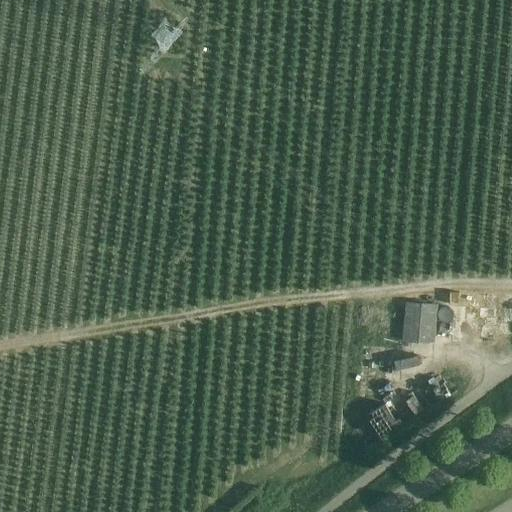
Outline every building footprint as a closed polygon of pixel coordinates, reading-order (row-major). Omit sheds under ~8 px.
[(449,290),(446,338),(474,339),(475,320),(487,321),(488,292),(449,290)] [(502,318),(502,295),(490,295),(490,318),(502,318)] [(434,342),(437,305),(406,303),(403,340),(434,342)] [(383,360),(382,360),(383,346),(355,345),(353,376),(364,377),(363,393),(374,393),(374,376),(383,376),(383,360)] [(407,415),(428,400),(415,382),(394,397),(407,415)] [(389,428),(402,418),(387,399),(374,410),(389,428)]
